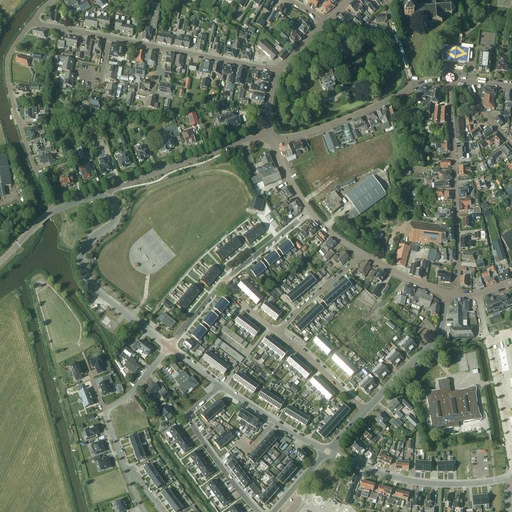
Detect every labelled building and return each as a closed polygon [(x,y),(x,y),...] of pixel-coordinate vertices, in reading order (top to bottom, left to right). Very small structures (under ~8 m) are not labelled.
[(86,0),(79,5),(75,0),(68,0),(65,2),(70,11),(76,8),(76,9),(79,7),(83,13),(91,7),(86,0)] [(100,0),(97,3),(100,8),(107,4),(104,0),(100,0)] [(242,0),(239,6),(243,8),(248,0),(242,0)] [(271,8),(275,1),(272,0),(268,0),(265,5),(267,6),(265,10),(268,12),(271,8)] [(321,7),(327,14),(335,7),(334,6),(338,2),(337,1),(337,0),(309,0),(308,2),(317,7),(321,0),(323,0),(326,3),(321,7)] [(360,5),(355,0),(349,5),(355,12),(358,9),(362,14),(366,11),(360,5)] [(371,2),(370,3),(369,1),(369,0),(358,0),(364,5),(366,4),(374,13),(378,9),(371,2)] [(418,17),(420,17),(432,16),(432,23),(442,22),(442,15),(452,15),(455,11),(454,7),(451,4),(447,4),(447,0),(430,0),(431,5),(417,6),(414,6),(415,8),(405,8),(405,18),(418,17)] [(157,29),(160,13),(159,13),(161,4),(153,2),(151,11),(154,12),(151,26),(147,26),(147,27),(157,29)] [(288,9),(282,5),(277,13),(273,11),(267,22),(271,24),(275,17),(278,19),(280,15),(284,17),(286,13),(288,9)] [(54,22),(58,23),(60,11),(56,10),(55,13),(49,12),(49,16),(47,16),(46,21),(54,22)] [(257,25),(263,28),(269,17),(264,14),(257,25)] [(346,14),(345,16),(342,14),(338,19),(349,27),(354,21),(357,24),(360,26),(363,22),(360,21),(356,18),(355,20),(346,14)] [(386,16),(382,16),(382,15),(376,16),(376,23),(385,23),(385,21),(387,21),(386,16)] [(308,32),(310,32),(311,30),(311,29),(305,23),(306,22),(302,18),(300,20),(296,24),(299,27),(303,23),(304,24),(302,26),(299,29),(300,30),(305,35),(308,32)] [(244,26),(248,28),(253,21),(248,19),(244,26)] [(298,27),(291,21),(289,24),(296,30),(298,27)] [(150,37),(151,37),(153,30),(144,28),(142,40),(149,41),(150,37)] [(39,37),(46,38),(47,30),(40,29),(40,31),(34,30),(33,35),(39,36),(39,37)] [(290,37),(284,31),(280,35),(282,37),(280,39),(284,43),(290,37)] [(291,36),(290,38),(289,39),(296,45),(299,42),(300,41),(302,39),(302,38),(297,33),(295,31),(290,35),(291,36)] [(164,44),(166,32),(162,32),(161,34),(159,34),(157,43),(164,44)] [(166,32),(164,44),(171,45),(173,36),(170,36),(171,33),(166,32)] [(182,48),(184,36),(180,35),(179,38),(177,37),(175,46),(182,48)] [(203,46),(204,46),(206,36),(199,35),(196,48),(198,49),(197,51),(202,52),(203,46)] [(184,36),(182,48),(189,49),(191,40),(188,40),(189,37),(184,36)] [(72,37),(70,47),(77,48),(78,38),(72,37)] [(91,39),(85,38),(84,44),(83,44),(82,48),(85,48),(85,51),(91,52),(93,40),(91,39)] [(220,49),(221,49),(223,43),(217,42),(218,39),(215,38),(213,52),(214,52),(214,54),(219,55),(220,49)] [(237,50),(239,50),(241,40),(236,39),(235,46),(232,45),(232,49),(226,47),(224,56),(235,58),(237,50)] [(280,53),(279,54),(263,40),(257,47),(273,61),(277,56),(283,60),(289,53),(284,49),(284,50),(279,45),(275,49),(280,53)] [(101,51),(103,42),(100,42),(100,41),(97,41),(95,46),(94,46),(93,54),(97,55),(98,51),(101,51)] [(123,51),(122,50),(123,45),(113,43),(111,50),(110,50),(109,56),(117,58),(117,57),(121,58),(122,53),(123,53),(123,51)] [(251,53),(247,52),(245,52),(246,49),(247,49),(248,46),(244,45),(241,59),(250,61),(251,53)] [(145,61),(155,63),(156,58),(155,58),(156,53),(149,51),(148,54),(146,54),(145,61)] [(479,69),(479,71),(489,72),(490,70),(490,66),(491,65),(490,65),(491,54),(488,54),(489,52),(486,51),(486,54),(481,53),(479,66),(475,66),(476,66),(475,69),(479,69)] [(136,62),(143,63),(145,53),(139,52),(138,58),(137,58),(136,62)] [(171,77),(174,65),(173,65),(175,56),(167,54),(165,55),(164,63),(169,64),(168,69),(166,68),(165,76),(164,78),(171,80),(171,77)] [(24,66),(29,67),(31,59),(20,55),(19,57),(17,56),(16,62),(22,64),(21,64),(24,65),(24,66)] [(507,66),(508,57),(508,56),(500,55),(499,61),(498,61),(497,71),(508,72),(509,66),(507,66)] [(175,67),(183,68),(184,63),(183,63),(184,57),(177,56),(175,67)] [(210,74),(212,63),(202,61),(201,66),(199,72),(200,73),(200,74),(202,74),(203,73),(210,74)] [(136,74),(145,76),(147,65),(143,64),(142,69),(137,68),(136,74)] [(214,73),(220,74),(221,67),(219,67),(220,64),(215,64),(215,66),(213,66),(212,73),(211,73),(210,79),(213,80),(214,73)] [(228,83),(233,84),(234,76),(233,76),(234,67),(224,65),(223,74),(229,75),(228,83)] [(117,75),(117,74),(118,70),(122,71),(122,69),(118,68),(118,69),(111,67),(108,67),(107,73),(117,75)] [(327,90),(329,93),(334,91),(333,88),(335,87),(334,84),(336,83),(335,82),(338,82),(336,78),(340,77),(336,67),(328,69),(331,75),(321,78),(324,85),(323,85),(323,87),(324,90),(325,91),(327,90)] [(246,75),(245,75),(246,69),(240,68),(239,73),(238,72),(236,84),(244,86),(246,75)] [(260,81),(269,84),(271,75),(263,72),(260,81)] [(146,88),(150,89),(151,83),(147,83),(147,82),(140,80),(138,90),(145,91),(146,88)] [(259,93),(265,94),(266,93),(268,86),(267,85),(260,82),(258,87),(252,85),(250,90),(260,92),(259,93)] [(31,86),(30,86),(30,85),(20,84),(20,86),(18,86),(18,92),(23,92),(23,93),(29,93),(29,89),(31,89),(31,91),(39,91),(40,85),(31,85),(31,86)] [(165,85),(165,86),(159,85),(158,91),(160,91),(160,92),(172,94),(173,91),(173,87),(165,85)] [(482,95),(481,99),(484,99),(483,106),(486,108),(494,109),(495,96),(496,96),(496,90),(482,88),(481,95),(482,95)] [(430,103),(432,90),(421,89),(419,90),(419,92),(416,92),(415,97),(418,97),(418,100),(423,100),(422,107),(426,108),(430,103)] [(430,103),(426,108),(425,114),(430,115),(432,103),(438,104),(440,91),(432,89),(432,90),(430,103)] [(125,103),(132,104),(134,95),(127,93),(125,103)] [(259,101),(264,102),(265,96),(254,94),(253,95),(251,94),(250,99),(252,100),(251,101),(259,102),(259,101)] [(147,107),(157,109),(158,104),(155,104),(156,100),(155,100),(155,98),(150,97),(149,102),(148,102),(147,107)] [(92,108),(99,110),(101,101),(91,99),(89,108),(82,106),(81,112),(91,114),(92,108)] [(391,122),(387,111),(388,111),(386,106),(381,108),(382,109),(376,112),(380,120),(382,119),(384,124),(381,126),(383,130),(390,127),(388,124),(391,122)] [(440,123),(448,124),(448,109),(441,108),(441,107),(436,107),(434,123),(440,124),(440,123)] [(25,109),(25,120),(34,119),(34,114),(37,114),(37,109),(25,109)] [(196,112),(188,115),(191,126),(199,124),(196,112)] [(222,116),(217,118),(220,124),(224,122),(226,122),(229,130),(240,126),(239,123),(241,122),(240,117),(237,118),(234,119),(234,117),(235,117),(233,113),(232,113),(232,112),(222,116)] [(509,120),(506,117),(506,116),(510,117),(511,113),(510,113),(507,112),(500,112),(500,115),(500,116),(495,120),(500,127),(509,120)] [(366,116),(371,127),(375,125),(374,121),(377,120),(374,113),(366,116)] [(351,122),(355,129),(365,125),(362,117),(351,122)] [(455,129),(464,128),(463,117),(455,118),(455,129)] [(470,122),(470,118),(467,118),(469,132),(472,137),(477,134),(481,140),(484,138),(492,132),(493,130),(491,128),(490,128),(485,131),(484,131),(481,133),(480,132),(481,131),(478,126),(472,131),(471,125),(473,125),(473,122),(470,122)] [(342,127),(344,134),(347,140),(343,142),(344,144),(354,140),(348,124),(342,127)] [(28,131),(31,141),(38,138),(36,132),(41,130),(39,125),(32,128),(33,129),(28,131)] [(163,151),(164,154),(170,152),(169,149),(174,148),(173,144),(174,144),(173,142),(173,141),(172,138),(177,137),(177,136),(180,135),(176,126),(174,127),(166,129),(168,134),(164,135),(166,139),(161,141),(163,144),(161,144),(162,147),(159,148),(161,152),(163,151)] [(344,134),(342,127),(341,126),(332,129),(333,133),(324,136),(329,151),(339,147),(338,144),(335,137),(344,134)] [(456,140),(465,139),(464,128),(455,129),(456,140)] [(193,136),(193,137),(190,130),(183,132),(185,139),(187,146),(195,143),(193,136)] [(352,132),(355,139),(360,137),(357,130),(352,132)] [(494,143),(498,147),(504,142),(497,134),(492,138),(491,136),(489,139),(488,138),(484,141),(486,144),(487,143),(490,146),(494,143)] [(120,137),(124,148),(128,146),(124,135),(120,137)] [(38,154),(44,152),(41,144),(45,142),(44,139),(34,143),(35,144),(33,145),(36,154),(38,153),(38,154)] [(293,145),(298,156),(301,155),(299,151),(304,149),(301,142),(293,145)] [(445,152),(450,152),(450,142),(445,142),(435,143),(436,149),(440,149),(441,152),(445,152)] [(288,154),(294,152),(293,148),(290,143),(285,146),(288,154)] [(466,155),(466,150),(467,150),(467,144),(462,145),(462,149),(459,149),(459,159),(466,159),(466,158),(469,158),(469,155),(466,155)] [(509,155),(509,156),(511,152),(511,151),(505,144),(501,147),(499,149),(506,157),(509,155)] [(147,150),(146,150),(144,145),(137,148),(139,153),(136,154),(139,162),(141,162),(143,161),(144,160),(144,159),(149,157),(147,150)] [(288,154),(285,146),(284,145),(280,147),(282,152),(283,157),(286,156),(288,162),(296,159),(296,158),(296,157),(294,152),(288,154)] [(130,164),(128,157),(129,157),(128,152),(114,157),(116,160),(118,160),(121,169),(126,168),(125,166),(130,164)] [(55,160),(54,160),(51,153),(40,157),(41,158),(39,159),(40,164),(43,163),(43,164),(49,162),(50,165),(56,163),(55,160)] [(270,158),(268,153),(260,156),(262,161),(262,162),(264,166),(257,169),(259,176),(260,175),(264,187),(281,180),(277,169),(275,169),(273,163),(272,163),(270,159),(270,158)] [(0,187),(11,186),(6,155),(0,156),(0,187)] [(99,167),(102,175),(103,175),(104,176),(106,175),(106,174),(107,173),(112,171),(107,157),(99,160),(101,166),(99,167)] [(488,170),(485,162),(479,165),(482,173),(488,170)] [(89,164),(85,165),(79,168),(84,181),(88,180),(89,181),(92,180),(93,178),(91,173),(92,172),(89,164)] [(471,168),(467,169),(467,167),(459,168),(459,176),(467,176),(467,172),(472,172),(471,168)] [(439,172),(439,181),(451,180),(451,171),(439,172)] [(59,178),(63,189),(74,184),(70,174),(59,178)] [(360,215),(387,195),(373,176),(346,196),(355,209),(345,216),(349,222),(360,215)] [(485,177),(475,180),(478,191),(489,188),(487,182),(492,181),(491,176),(486,178),(485,177)] [(341,190),(356,183),(354,179),(339,185),(341,190)] [(281,191),(285,198),(287,200),(293,195),(288,187),(281,191)] [(458,198),(459,198),(466,198),(466,194),(468,193),(468,188),(458,188),(458,198)] [(452,200),(452,198),(452,191),(445,192),(444,192),(444,190),(435,190),(434,196),(444,197),(444,201),(452,200)] [(335,192),(323,202),(327,206),(326,206),(332,213),(341,206),(339,203),(342,201),(335,192)] [(261,212),(264,201),(260,200),(255,199),(252,210),(258,211),(261,212)] [(295,202),(293,199),(288,202),(290,205),(289,206),(289,208),(290,210),(292,210),(293,209),(296,214),(301,211),(300,210),(302,208),(297,201),(295,202)] [(459,211),(467,210),(467,206),(471,205),(470,200),(459,200),(459,211)] [(445,219),(453,218),(453,209),(442,210),(442,212),(439,213),(439,215),(439,219),(445,218),(445,219)] [(469,222),(469,218),(463,218),(463,228),(473,228),(473,222),(469,222)] [(309,231),(312,235),(318,229),(312,222),(306,228),(305,228),(302,230),(302,231),(300,233),(304,238),(307,235),(306,234),(309,231)] [(408,242),(420,243),(441,245),(442,242),(447,243),(447,241),(454,241),(453,227),(446,228),(443,228),(443,226),(410,222),(408,242)] [(259,224),(253,228),(260,236),(265,232),(259,224)] [(511,226),(502,233),(504,237),(501,238),(509,252),(508,253),(508,254),(511,265),(511,226)] [(253,228),(248,232),(255,240),(260,236),(253,228)] [(248,232),(243,236),(249,244),(255,240),(248,232)] [(316,236),(322,243),(325,241),(324,239),(326,237),(321,232),(316,236)] [(236,237),(230,241),(237,249),(242,245),(236,237)] [(333,241),(333,242),(329,238),(323,244),(324,245),(322,248),(319,250),(324,255),(327,252),(327,253),(336,244),(333,241)] [(468,242),(467,238),(460,238),(461,249),(468,249),(468,247),(473,247),(473,242),(468,242)] [(500,240),(493,242),(496,252),(503,250),(500,240)] [(230,241),(225,245),(232,253),(237,249),(230,241)] [(288,241),(283,245),(289,252),(289,251),(292,249),(294,248),(288,241)] [(400,244),(395,265),(404,267),(410,246),(400,244)] [(225,245),(220,249),(227,257),(232,253),(225,245)] [(283,245),(278,249),(283,256),(287,253),(289,252),(283,245)] [(220,249),(215,254),(221,261),(227,257),(220,249)] [(450,261),(455,261),(455,250),(444,250),(444,262),(450,262),(450,261)] [(334,254),(331,251),(323,258),(324,259),(323,260),(325,262),(334,254)] [(475,255),(478,255),(478,252),(474,251),(474,253),(464,252),(464,254),(462,254),(462,260),(468,260),(468,261),(475,261),(475,255)] [(275,252),(269,256),(275,263),(276,262),(279,260),(280,259),(280,258),(275,252)] [(338,261),(342,265),(344,262),(343,262),(348,257),(343,252),(337,258),(335,255),(331,259),(335,263),(338,261)] [(269,256),(264,260),(270,267),(274,264),(275,263),(269,256)] [(485,267),(482,260),(475,262),(477,269),(485,267)] [(370,264),(366,261),(365,263),(363,262),(358,269),(356,267),(349,273),(352,277),(357,272),(365,276),(371,267),(369,266),(370,264)] [(261,263),(256,267),(261,274),(262,273),(265,271),(266,270),(266,269),(261,263)] [(417,269),(418,265),(411,264),(409,275),(415,277),(421,278),(422,270),(417,269)] [(213,266),(209,271),(217,277),(221,272),(213,266)] [(256,267),(251,271),(256,278),(260,275),(261,274),(256,267)] [(316,274),(320,279),(327,273),(322,268),(319,270),(320,271),(316,274)] [(497,275),(500,282),(510,279),(507,270),(502,271),(503,273),(497,275)] [(209,271),(205,276),(212,282),(217,277),(209,271)] [(380,271),(376,278),(374,277),(373,279),(377,282),(378,280),(381,282),(386,274),(380,271)] [(447,273),(447,275),(443,274),(443,271),(438,271),(437,277),(441,277),(440,282),(451,283),(451,274),(447,273)] [(494,277),(490,278),(488,272),(482,274),(484,282),(485,282),(487,287),(497,284),(495,278),(494,277)] [(205,276),(200,281),(208,288),(212,282),(205,276)] [(307,280),(306,280),(312,287),(317,282),(311,276),(310,277),(307,280)] [(460,286),(468,286),(468,277),(461,276),(460,286)] [(475,283),(477,290),(484,288),(481,278),(478,279),(479,282),(475,283)] [(302,284),(301,284),(307,291),(312,287),(306,280),(305,281),(302,284)] [(347,280),(342,285),(347,291),(348,290),(351,288),(352,287),(352,286),(347,280)] [(248,285),(245,282),(244,281),(238,287),(243,292),(249,286),(248,285)] [(364,288),(358,283),(355,287),(361,292),(364,288)] [(298,288),(297,289),(302,295),(307,291),(301,284),(301,285),(298,288)] [(383,287),(379,284),(373,293),(377,296),(383,287)] [(390,286),(386,284),(381,293),(385,295),(390,286)] [(193,285),(188,290),(196,296),(200,291),(193,285)] [(342,285),(337,289),(342,295),(343,294),(346,292),(347,291),(342,285)] [(253,289),(250,287),(249,286),(243,292),(247,296),(253,290),(253,289)] [(404,295),(414,297),(416,288),(406,286),(404,295)] [(283,293),(279,288),(278,287),(273,291),(278,297),(283,293)] [(293,292),(292,293),(297,299),(302,295),(297,289),(296,289),(293,292)] [(337,289),(332,293),(337,299),(338,298),(341,296),(342,295),(337,289)] [(426,315),(438,316),(439,306),(438,306),(439,304),(438,302),(436,300),(433,298),(426,296),(427,293),(418,289),(413,302),(414,303),(414,304),(416,304),(421,305),(420,307),(421,307),(422,307),(423,306),(427,308),(427,310),(426,315)] [(188,290),(184,295),(192,301),(196,296),(188,290)] [(257,294),(254,291),(253,290),(247,296),(252,300),(258,294),(257,294)] [(291,293),(287,297),(292,303),(297,299),(292,293),(291,293)] [(332,293),(327,297),(332,303),(333,302),(336,300),(337,299),(332,293)] [(263,299),(259,295),(258,294),(252,300),(257,305),(263,299)] [(184,295),(180,300),(188,306),(192,301),(184,295)] [(406,297),(398,295),(396,304),(404,306),(406,297)] [(511,300),(508,302),(505,295),(496,298),(495,297),(489,299),(489,301),(485,302),(486,306),(485,306),(488,316),(511,307),(511,300)] [(327,297),(322,301),(327,307),(332,304),(332,303),(327,297)] [(223,299),(218,304),(225,309),(226,308),(229,304),(223,299)] [(180,300),(176,305),(184,312),(188,306),(180,300)] [(453,327),(450,328),(450,338),(475,338),(475,327),(467,327),(467,313),(469,313),(469,303),(469,302),(463,302),(463,300),(454,300),(454,309),(453,309),(453,327)] [(166,301),(163,305),(169,310),(172,306),(166,301)] [(414,303),(413,302),(411,307),(413,308),(419,310),(421,307),(420,307),(421,305),(416,304),(414,304),(414,303)] [(266,313),(271,307),(266,303),(261,309),(266,313)] [(218,304),(214,309),(221,315),(222,313),(224,310),(225,309),(218,304)] [(318,304),(314,309),(319,315),(320,314),(323,311),(324,310),(318,304)] [(271,317),(276,310),(271,307),(266,313),(271,317)] [(314,309),(309,313),(315,319),(315,318),(318,316),(319,315),(314,309)] [(276,310),(271,317),(276,320),(281,314),(276,310)] [(211,312),(207,318),(214,323),(215,322),(218,318),(211,312)] [(309,313),(304,318),(310,324),(311,323),(314,320),(315,319),(309,313)] [(163,323),(170,329),(175,323),(163,314),(159,319),(164,323),(163,323)] [(240,316),(235,322),(240,326),(245,320),(240,316)] [(207,318),(203,323),(210,328),(211,327),(213,324),(214,323),(207,318)] [(304,318),(300,322),(305,328),(306,327),(309,324),(310,324),(304,318)] [(245,320),(240,326),(243,329),(245,330),(250,324),(245,320)] [(300,322),(295,327),(301,333),(305,329),(305,328),(300,322)] [(250,324),(245,330),(248,332),(250,334),(255,327),(250,324)] [(200,326),(196,331),(203,337),(204,335),(207,331),(200,326)] [(255,327),(250,334),(255,338),(260,331),(255,327)] [(196,331),(192,336),(198,342),(199,342),(200,340),(202,337),(203,337),(196,331)] [(319,336),(314,342),(318,347),(324,341),(323,340),(320,337),(319,336)] [(267,337),(262,343),(264,344),(267,347),(268,347),(273,341),(267,337)] [(417,346),(412,342),(408,337),(404,341),(412,350),(417,346)] [(153,348),(142,340),(139,344),(136,341),(131,348),(134,351),(137,348),(141,350),(143,352),(148,356),(153,348)] [(194,350),(198,345),(195,342),(193,344),(187,340),(183,345),(189,350),(193,353),(195,350),(194,350)] [(273,341),(268,347),(269,348),(272,351),(273,351),(278,345),(273,341)] [(324,341),(318,347),(323,351),(329,345),(328,344),(325,342),(324,341)] [(399,346),(404,350),(408,355),(412,350),(404,341),(399,346)] [(278,345),(273,351),(274,352),(277,355),(278,355),(283,349),(278,345)] [(329,345),(323,351),(328,356),(334,350),(330,346),(329,345)] [(124,353),(120,357),(125,360),(125,359),(127,361),(125,364),(123,366),(128,370),(134,375),(140,367),(135,362),(136,361),(132,358),(135,355),(127,348),(124,353)] [(208,353),(203,360),(209,364),(214,357),(213,356),(210,354),(213,350),(211,349),(208,353)] [(283,349),(278,355),(279,356),(283,359),(288,353),(283,349)] [(506,349),(499,350),(501,357),(507,356),(506,349)] [(403,359),(399,355),(394,350),(390,354),(399,363),(403,359)] [(214,357),(209,364),(214,367),(219,360),(218,360),(215,358),(218,354),(216,352),(213,356),(214,357)] [(381,352),(377,355),(382,360),(385,357),(381,352)] [(338,354),(332,360),(337,364),(342,358),(342,357),(338,354)] [(386,359),(390,363),(395,368),(399,363),(390,354),(386,359)] [(98,374),(105,372),(102,364),(103,364),(100,356),(90,360),(92,367),(95,366),(98,374)] [(219,360),(214,367),(219,371),(224,364),(223,364),(220,361),(223,357),(221,356),(218,360),(219,360)] [(292,356),(287,362),(288,363),(291,366),(292,367),(297,361),(293,356),(292,356)] [(507,356),(501,357),(502,364),(509,363),(507,356)] [(342,358),(337,364),(341,369),(347,363),(346,362),(343,359),(342,358)] [(172,360),(168,363),(176,372),(180,369),(172,360)] [(224,364),(219,371),(224,375),(229,368),(225,365),(228,361),(226,360),(223,364),(224,364)] [(292,367),(293,368),(296,370),(297,371),(302,365),(297,361),(292,367)] [(83,374),(79,363),(72,366),(71,366),(73,370),(72,371),(73,374),(74,374),(75,377),(74,377),(76,381),(82,379),(81,375),(83,374)] [(347,363),(341,369),(346,373),(352,367),(351,366),(348,364),(347,363)] [(509,363),(502,364),(504,372),(510,370),(509,363)] [(390,373),(385,368),(381,364),(377,368),(385,377),(390,373)] [(302,365),(297,371),(298,372),(301,374),(302,375),(307,369),(302,365)] [(352,367),(346,373),(351,378),(356,372),(357,372),(355,371),(353,368),(352,367)] [(372,372),(377,377),(381,381),(385,377),(377,368),(372,372)] [(307,369),(302,375),(302,376),(307,379),(312,373),(307,369)] [(190,378),(184,371),(174,379),(180,386),(178,388),(183,394),(191,388),(193,390),(198,385),(191,377),(190,378)] [(501,373),(508,413),(511,411),(511,399),(508,374),(511,373),(511,371),(501,373)] [(238,373),(233,380),(239,383),(243,377),(241,375),(238,373)] [(104,383),(100,384),(104,396),(112,393),(109,385),(112,383),(110,376),(103,379),(104,383)] [(243,377),(239,383),(244,387),(248,380),(243,377)] [(316,377),(310,383),(312,384),(311,384),(314,387),(315,387),(321,381),(316,377)] [(376,386),(372,382),(367,377),(363,381),(372,390),(376,386)] [(479,414),(475,391),(468,392),(467,389),(458,390),(458,391),(450,392),(449,384),(449,383),(449,381),(448,380),(447,379),(446,379),(438,381),(440,390),(432,392),(433,395),(426,397),(432,428),(439,426),(440,430),(459,426),(458,423),(464,421),(464,422),(473,420),(472,417),(475,416),(475,415),(479,414)] [(248,380),(244,387),(249,390),(253,384),(248,380)] [(321,381),(315,387),(316,388),(319,391),(320,392),(325,386),(321,381)] [(359,385),(368,394),(372,390),(363,381),(359,385)] [(158,392),(161,395),(160,396),(164,400),(169,395),(166,391),(162,386),(159,389),(155,383),(146,391),(151,397),(158,392)] [(253,384),(249,390),(254,394),(259,387),(253,384)] [(325,386),(320,392),(320,393),(323,395),(324,396),(330,390),(325,386)] [(93,405),(87,389),(78,393),(80,398),(81,397),(83,402),(82,403),(84,408),(93,405)] [(263,390),(259,397),(264,401),(269,394),(267,392),(263,390)] [(330,390),(324,396),(325,397),(329,401),(335,395),(330,390)] [(269,394),(264,401),(269,404),(274,397),(269,394)] [(274,397),(269,404),(274,407),(279,400),(274,397)] [(216,403),(215,404),(223,413),(225,412),(223,409),(226,407),(220,400),(216,403)] [(279,400),(274,407),(280,411),(284,404),(282,402),(279,400)] [(401,412),(398,409),(397,407),(399,404),(394,400),(390,404),(400,414),(400,413),(401,412)] [(215,404),(211,408),(217,415),(219,412),(221,415),(223,413),(215,404)] [(400,414),(390,404),(386,408),(392,415),(395,412),(397,414),(396,415),(400,419),(403,416),(400,413),(400,414)] [(169,406),(166,408),(164,405),(158,410),(160,413),(159,414),(163,419),(165,417),(168,421),(175,415),(169,406)] [(341,410),(340,410),(346,416),(350,411),(344,406),(343,407),(341,410)] [(289,407),(284,414),(290,417),(294,410),(289,407)] [(211,408),(206,412),(214,421),(216,420),(214,417),(217,415),(211,408)] [(294,410),(290,417),(295,420),(299,413),(297,412),(294,410)] [(336,414),(335,415),(342,421),(346,416),(340,410),(339,411),(336,414)] [(242,411),(238,418),(241,420),(238,424),(241,426),(244,422),(248,415),(242,411)] [(205,412),(201,416),(207,423),(210,420),(212,423),(214,421),(206,412),(205,412)] [(299,413),(295,420),(300,423),(305,416),(303,415),(299,413)] [(388,420),(381,413),(375,419),(379,423),(378,424),(385,430),(388,426),(385,423),(388,420)] [(408,414),(405,417),(407,419),(415,428),(419,424),(410,416),(408,414)] [(241,426),(244,428),(245,427),(247,429),(254,418),(248,415),(244,422),(241,426)] [(332,419),(331,420),(337,425),(342,421),(335,415),(335,416),(332,419)] [(305,416),(300,423),(306,427),(310,420),(305,416)] [(247,429),(246,431),(249,433),(250,430),(254,432),(256,429),(260,422),(254,418),(247,429)] [(394,421),(400,427),(403,424),(397,418),(394,421)] [(328,423),(327,425),(333,430),(337,425),(331,420),(330,421),(328,423)] [(397,429),(400,427),(394,421),(392,424),(397,429)] [(324,428),(323,429),(329,435),(333,430),(327,425),(326,425),(324,428)] [(89,430),(86,431),(88,437),(84,438),(86,442),(94,439),(92,436),(99,433),(98,429),(97,427),(97,426),(96,426),(94,427),(94,426),(89,428),(89,430)] [(177,426),(169,432),(172,436),(173,437),(181,431),(177,426)] [(322,430),(318,434),(324,440),(329,435),(323,429),(322,430)] [(371,434),(368,430),(363,435),(369,441),(372,438),(376,442),(380,437),(376,434),(374,432),(371,434)] [(181,431),(173,437),(176,442),(177,443),(185,437),(181,431)] [(223,431),(221,432),(229,442),(234,438),(228,431),(225,433),(223,431)] [(222,436),(219,438),(225,445),(229,442),(221,432),(220,434),(222,436)] [(279,446),(275,442),(278,439),(279,440),(281,438),(276,433),(274,436),(271,433),(266,438),(273,444),(277,448),(279,446)] [(130,443),(130,444),(140,441),(138,435),(129,438),(131,443),(130,443)] [(217,440),(214,443),(220,450),(223,447),(225,445),(219,438),(217,436),(215,438),(217,440)] [(185,437),(177,443),(181,448),(189,442),(185,437)] [(275,451),(271,447),(273,444),(266,438),(262,444),(273,453),(275,451)] [(98,439),(89,442),(91,447),(92,446),(95,455),(105,451),(102,441),(99,442),(98,439)] [(140,442),(140,441),(130,444),(131,445),(132,445),(133,450),(142,447),(142,446),(140,442)] [(367,449),(367,448),(365,447),(364,448),(357,441),(352,447),(359,453),(360,452),(363,454),(367,449)] [(189,442),(181,448),(185,453),(193,447),(189,442)] [(273,453),(262,444),(257,449),(264,454),(267,452),(271,455),(272,454),(273,453)] [(144,452),(142,447),(133,450),(135,454),(134,455),(134,456),(144,452)] [(268,458),(264,454),(257,449),(253,454),(260,460),(262,457),(266,461),(268,458)] [(290,457),(294,460),(296,456),(302,461),(307,456),(299,449),(296,454),(295,454),(294,452),(290,457)] [(198,451),(190,457),(194,462),(202,457),(202,456),(198,451)] [(146,458),(144,452),(134,456),(135,457),(136,456),(137,461),(146,458)] [(386,454),(381,452),(380,454),(379,455),(377,460),(384,463),(386,457),(385,457),(386,454)] [(229,461),(227,462),(229,465),(228,466),(232,472),(241,465),(243,464),(241,461),(239,462),(237,464),(232,459),(235,456),(236,456),(234,454),(227,459),(229,461)] [(267,466),(260,460),(253,454),(248,459),(254,464),(255,465),(257,462),(259,464),(265,468),(267,466)] [(286,457),(283,454),(277,461),(280,463),(286,457)] [(386,457),(384,463),(390,465),(392,460),(387,458),(389,455),(386,454),(385,457),(386,457)] [(99,456),(93,459),(94,462),(99,461),(102,470),(106,468),(107,469),(111,468),(108,457),(100,460),(99,456)] [(202,457),(194,462),(198,468),(199,467),(206,462),(202,457)] [(423,472),(424,462),(419,461),(419,457),(416,457),(415,471),(422,472),(423,472)] [(289,458),(285,463),(289,466),(286,469),(292,474),(297,469),(294,466),(296,464),(289,458)] [(424,462),(423,472),(424,472),(431,472),(432,458),(429,458),(429,462),(424,462)] [(445,473),(445,462),(440,462),(440,458),(437,458),(438,472),(444,472),(444,473),(445,473)] [(445,462),(445,473),(447,473),(447,472),(453,472),(453,458),(450,458),(450,462),(445,462)] [(199,467),(198,468),(202,473),(210,467),(206,462),(199,467)] [(146,474),(146,475),(154,469),(151,464),(143,469),(146,473),(146,474)] [(241,465),(232,472),(236,477),(245,471),(247,469),(245,467),(245,466),(243,468),(241,465)] [(282,465),(280,468),(284,472),(282,474),(288,480),(292,475),(292,474),(286,469),(282,465)] [(210,467),(202,473),(206,478),(214,473),(210,468),(210,467)] [(158,474),(154,469),(146,475),(147,476),(148,475),(150,479),(158,474)] [(245,471),(236,477),(238,480),(240,483),(249,476),(251,475),(249,472),(247,474),(245,471)] [(271,478),(277,484),(279,482),(283,485),(288,480),(282,474),(281,474),(278,471),(275,473),(279,477),(277,479),(275,478),(273,476),(271,478)] [(161,479),(158,474),(150,479),(153,483),(152,484),(153,485),(161,479)] [(352,483),(345,503),(351,505),(354,495),(350,494),(352,490),(354,491),(356,485),(354,484),(357,477),(351,475),(348,482),(352,483)] [(249,476),(240,483),(245,488),(248,486),(250,488),(255,484),(253,482),(255,480),(253,477),(251,479),(249,476)] [(271,478),(266,483),(270,487),(268,489),(274,495),(279,490),(275,486),(277,484),(271,478)] [(157,489),(165,484),(161,479),(153,485),(154,486),(155,485),(157,489)] [(216,480),(208,486),(211,491),(212,491),(220,485),(216,480)] [(366,491),(368,483),(362,481),(360,488),(361,488),(360,490),(363,491),(362,493),(362,494),(365,494),(365,491),(366,491)] [(373,491),(375,485),(368,483),(366,491),(365,491),(365,494),(368,495),(369,490),(373,491)] [(255,484),(250,488),(253,492),(258,489),(255,484)] [(220,485),(212,491),(214,495),(216,496),(224,490),(220,485)] [(264,486),(262,489),(266,492),(264,495),(270,500),(274,495),(268,489),(264,486)] [(377,497),(382,498),(382,496),(383,496),(385,488),(379,486),(377,493),(378,493),(377,494),(375,494),(373,500),(376,501),(377,497)] [(381,499),(384,500),(385,497),(386,497),(387,495),(390,496),(392,490),(385,488),(383,496),(382,496),(382,498),(381,499)] [(164,500),(172,494),(168,489),(161,494),(164,498),(164,499),(164,500)] [(258,489),(253,492),(256,496),(258,494),(261,497),(259,500),(265,506),(270,500),(264,495),(260,491),(258,489)] [(224,490),(216,496),(216,497),(219,502),(228,496),(224,490)] [(401,499),(402,493),(396,491),(395,497),(394,501),(398,502),(399,502),(400,501),(401,501),(402,499),(401,499)] [(402,493),(401,499),(402,499),(401,501),(402,501),(404,502),(404,500),(407,501),(409,494),(402,493)] [(169,504),(176,499),(172,494),(164,500),(165,501),(166,500),(169,504)] [(420,507),(421,494),(415,494),(414,501),(413,501),(412,507),(420,507)] [(429,506),(432,506),(432,503),(433,503),(433,494),(427,494),(427,499),(425,499),(425,508),(429,509),(429,506)] [(480,495),(481,506),(486,505),(486,509),(489,509),(489,505),(488,494),(480,495)] [(481,506),(480,495),(472,496),(473,506),(474,510),(476,510),(476,506),(481,506)] [(228,496),(219,502),(220,502),(223,507),(231,501),(228,496)] [(455,504),(454,508),(458,509),(462,509),(462,504),(462,496),(456,496),(456,504),(455,504)] [(125,502),(123,499),(116,502),(119,511),(123,511),(127,510),(126,506),(125,503),(125,502)] [(172,510),(179,504),(176,499),(169,504),(172,508),(171,509),(172,510)]
